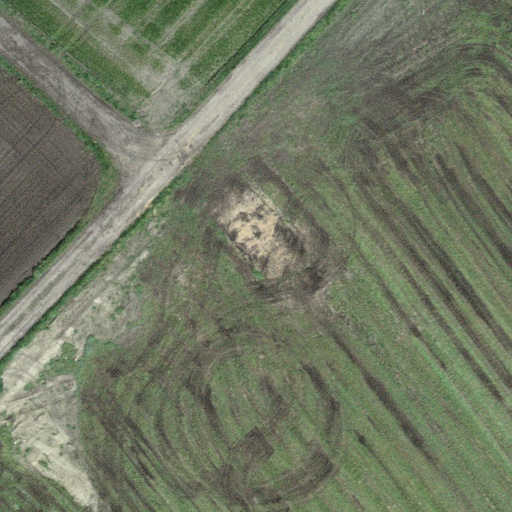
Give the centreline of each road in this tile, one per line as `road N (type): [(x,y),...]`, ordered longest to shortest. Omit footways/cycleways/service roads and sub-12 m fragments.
road 1 (track): [(0,330),(308,0)]
road 2 (track): [(153,162),(0,20)]
